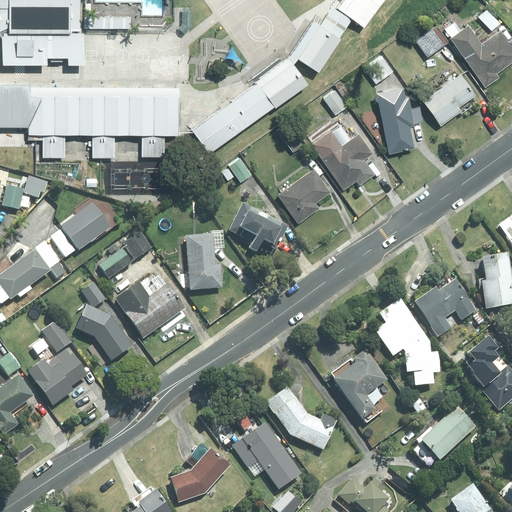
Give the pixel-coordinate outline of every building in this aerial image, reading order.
[(77,0),(0,0),(0,67),(79,66),(77,0)] [(510,0),(487,0),(507,21),(511,16),(511,12),(505,5),(510,0)] [(176,29),(183,34),(188,28),(189,8),(180,7),(179,24),(176,29)] [(498,23),(484,9),(476,17),(490,31),(498,23)] [(129,17),(83,16),(82,28),(128,30),(129,17)] [(292,60),(319,75),(341,36),(313,21),(292,60)] [(451,22),(441,30),(447,37),(445,39),(484,87),(496,77),(494,74),(511,59),(511,51),(494,29),(478,42),(464,24),(457,29),(451,22)] [(442,39),(432,25),(412,40),(425,57),(445,43),(442,39)] [(391,70),(378,56),(362,70),(374,84),(391,70)] [(187,133),(203,157),(303,90),(287,66),(187,133)] [(456,107),(472,96),(455,74),(419,102),(438,127),(459,111),(456,107)] [(175,86),(0,83),(0,126),(23,127),(23,135),(38,135),(38,157),(62,158),(62,135),(89,135),(88,157),(112,158),(112,136),(139,136),(139,157),(163,157),(163,135),(174,135),(175,86)] [(407,108),(402,86),(371,93),(385,155),(412,149),(407,126),(421,123),(417,106),(407,108)] [(331,90),(320,100),(335,115),(345,106),(331,90)] [(287,129),(278,136),(291,152),(300,144),(287,129)] [(356,186),(371,174),(361,160),(369,154),(353,133),(337,145),(326,130),(306,144),(341,191),(352,182),(356,186)] [(236,158),(219,172),(226,181),(232,176),(238,183),(249,174),(236,158)] [(313,203),(328,191),(310,168),(274,196),(296,224),(317,208),(313,203)] [(44,183),(26,178),(21,194),(35,199),(37,193),(41,194),(44,183)] [(21,190),(4,187),(0,206),(0,207),(17,211),(21,190)] [(76,252),(107,230),(89,205),(58,227),(76,252)] [(246,247),(244,251),(252,255),(254,250),(271,258),(285,228),(237,205),(223,235),(246,247)] [(511,215),(496,227),(508,241),(511,237),(511,215)] [(58,230),(48,237),(63,259),(73,252),(58,230)] [(121,247),(131,262),(151,249),(138,231),(119,244),(121,247)] [(211,249),(216,249),(215,235),(183,238),(187,292),(219,289),(217,266),(212,266),(211,249)] [(43,242),(33,249),(47,270),(58,263),(43,242)] [(129,264),(119,249),(116,250),(113,245),(105,250),(109,256),(95,265),(105,280),(129,264)] [(48,273),(32,251),(0,273),(0,292),(7,301),(48,273)] [(511,305),(502,254),(476,260),(481,283),(476,284),(482,312),(511,305)] [(64,273),(57,264),(48,270),(54,280),(64,273)] [(432,289),(410,304),(435,339),(449,329),(442,319),(452,313),(458,322),(473,311),(450,279),(434,292),(432,289)] [(104,300),(91,282),(78,292),(91,309),(104,300)] [(135,284),(111,300),(140,341),(182,311),(164,284),(145,298),(135,284)] [(428,353),(427,338),(420,334),(405,315),(407,314),(396,299),(376,315),(382,323),(371,332),(391,357),(401,349),(402,375),(410,374),(410,387),(431,386),(430,373),(435,373),(434,353),(428,353)] [(130,347),(106,317),(81,306),(71,330),(89,338),(110,363),(130,347)] [(54,322),(39,332),(54,355),(69,345),(54,322)] [(468,362),(461,368),(469,376),(467,378),(496,412),(511,398),(511,373),(482,338),(462,355),(468,362)] [(40,362),(25,372),(49,408),(71,393),(68,389),(85,377),(66,349),(42,365),(40,362)] [(7,354),(0,358),(0,367),(7,377),(18,369),(7,354)] [(364,424),(389,406),(382,396),(390,391),(364,354),(329,379),(358,421),(361,419),(364,424)] [(31,398),(14,376),(0,386),(0,434),(2,437),(16,426),(8,415),(31,398)] [(320,452),(334,422),(320,415),(317,421),(302,414),(285,388),(263,402),(285,436),(320,452)] [(417,395),(407,403),(416,414),(426,406),(417,395)] [(473,428),(454,406),(414,441),(433,463),(473,428)] [(239,411),(231,417),(241,432),(249,426),(239,411)] [(262,423),(229,446),(251,477),(260,471),(274,492),(298,475),(262,423)] [(200,496),(225,468),(206,451),(204,453),(196,446),(184,460),(191,466),(185,473),(167,479),(174,504),(200,496)] [(385,511),(379,506),(383,501),(377,495),(383,489),(371,479),(362,489),(352,480),(336,497),(345,506),(348,503),(356,511),(385,511)] [(511,479),(502,489),(511,498),(511,479)] [(491,511),(473,484),(447,501),(455,511),(491,511)] [(133,510),(129,511),(165,511),(148,488),(128,503),(133,510)] [(289,511),(298,503),(289,494),(273,510),(275,511),(289,511)]
